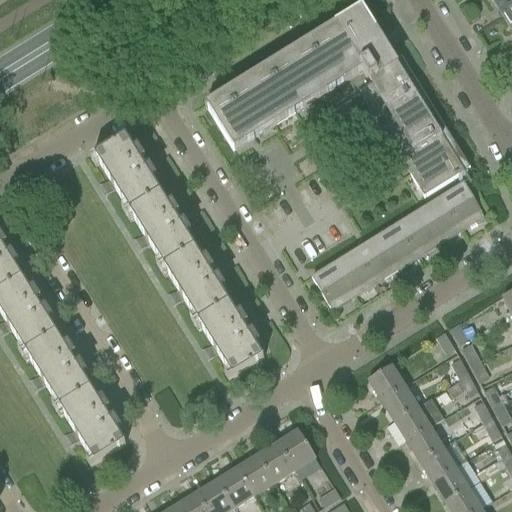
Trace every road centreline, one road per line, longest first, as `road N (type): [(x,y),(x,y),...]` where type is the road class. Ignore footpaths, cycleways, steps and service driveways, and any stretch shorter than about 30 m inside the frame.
road 1 (residential): [(322,369),(155,91)]
road 2 (residential): [(168,464),(0,190)]
road 3 (residential): [(322,369),(511,255)]
road 4 (residential): [(0,189),(155,91)]
road 5 (residential): [(511,152),(413,0)]
road 6 (residential): [(155,91),(311,0)]
road 7 (residential): [(168,464),(303,379)]
road 8 (residential): [(385,511),(303,379)]
road 9 (secondary): [(0,79),(128,0)]
